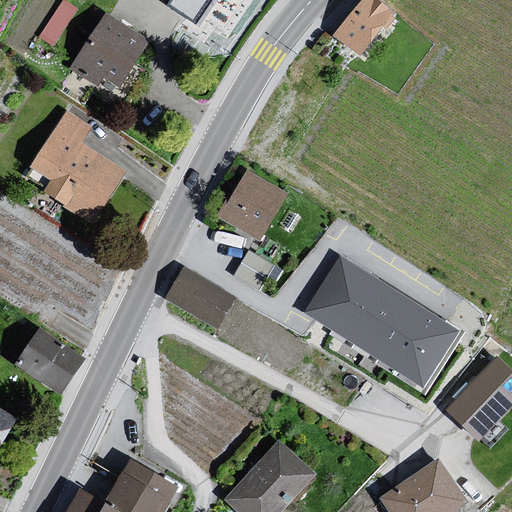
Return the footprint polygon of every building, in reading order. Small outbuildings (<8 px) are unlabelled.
[(58,42),(77,0),(75,0),(56,0),(41,35),(58,42)] [(379,0),(358,0),(332,32),(356,52),(392,10),(379,0)] [(140,43),(98,15),(64,67),(109,93),(140,43)] [(86,128),(59,111),(22,172),(41,184),(35,197),(84,228),(116,173),(79,145),(86,128)] [(247,168),(218,216),(259,240),(288,192),(247,168)] [(248,247),(236,272),(269,287),(281,262),(248,247)] [(461,327),(337,250),(300,309),(423,387),(461,327)] [(184,266),(167,295),(216,323),(233,294),(184,266)] [(83,359),(41,330),(18,363),(60,392),(83,359)] [(511,395),(511,385),(485,357),(440,412),(471,444),(511,395)] [(0,455),(19,424),(0,412),(0,455)] [(275,511),(306,476),(272,440),(214,503),(225,511),(275,511)] [(447,511),(456,505),(428,460),(370,500),(378,511),(447,511)] [(154,511),(168,490),(122,461),(94,502),(70,489),(56,511),(154,511)]
